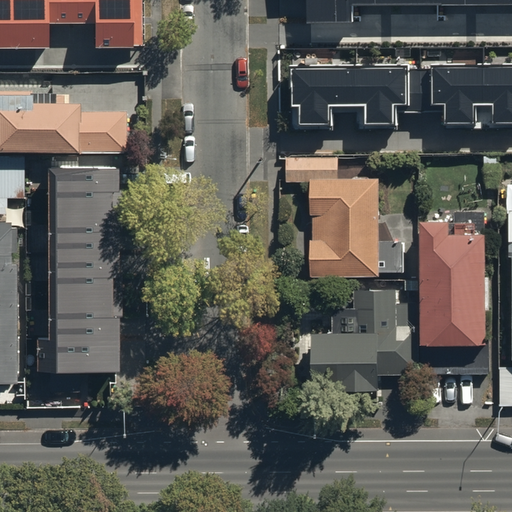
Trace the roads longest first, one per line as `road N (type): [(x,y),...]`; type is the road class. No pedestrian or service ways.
road 1 (unclassified): [(225,483),(220,0)]
road 2 (primary): [(225,483),(511,481)]
road 3 (primary): [(0,484),(225,483)]
